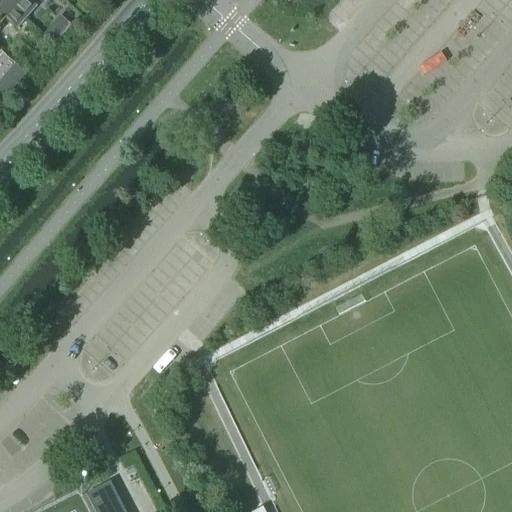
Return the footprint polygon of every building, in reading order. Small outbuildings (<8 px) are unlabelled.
[(16,30),(24,20),(0,0),(0,25),(5,20),(16,30)] [(0,0),(24,20),(36,7),(27,0),(0,0)] [(25,76),(15,67),(4,78),(15,88),(25,76)] [(221,123),(234,109),(225,101),(212,115),(221,123)] [(93,511),(123,511),(109,484),(85,496),(93,511)]
